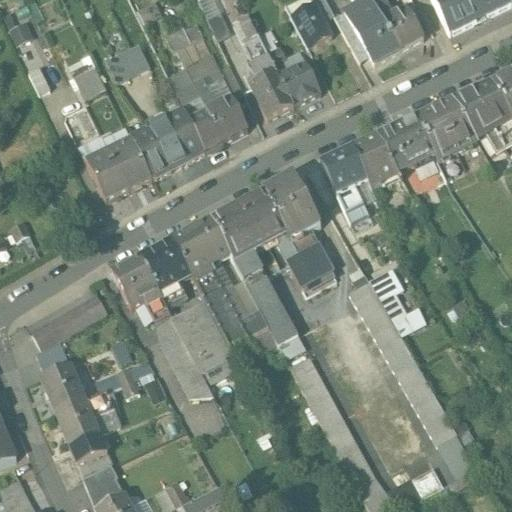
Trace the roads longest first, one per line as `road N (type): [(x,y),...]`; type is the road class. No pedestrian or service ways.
road 1 (residential): [(511,59),(196,211),(0,321)]
road 2 (residential): [(0,354),(63,511)]
